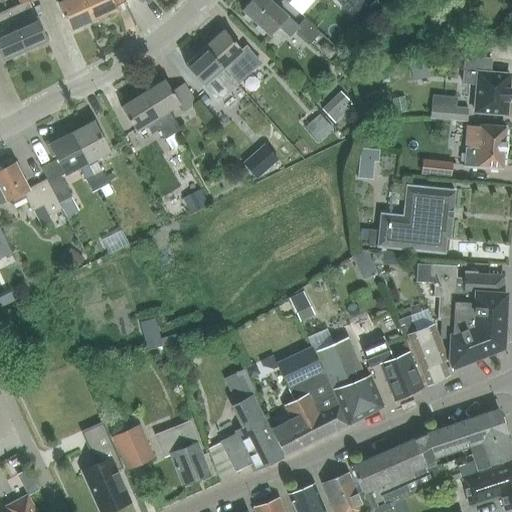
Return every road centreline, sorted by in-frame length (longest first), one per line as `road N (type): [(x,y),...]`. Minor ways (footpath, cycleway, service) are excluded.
road 1 (residential): [(511,378),(179,511)]
road 2 (residential): [(0,124),(144,44),(200,0)]
